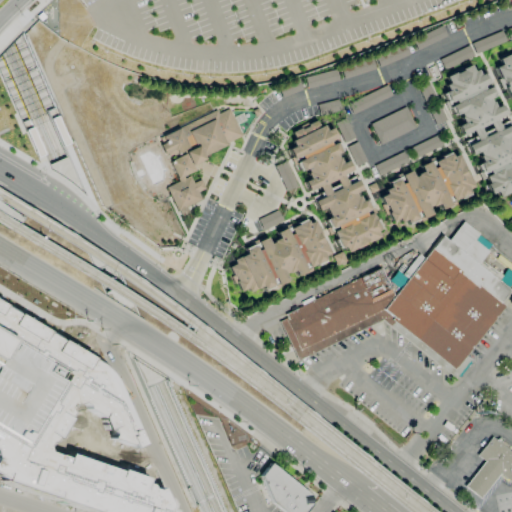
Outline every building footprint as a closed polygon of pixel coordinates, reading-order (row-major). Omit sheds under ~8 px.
[(446,36),(441,26),(411,39),(416,50),(446,36)] [(511,39),(511,28),(470,41),(473,51),(511,39)] [(408,54),(404,44),(373,57),(377,67),(408,54)] [(442,68),(472,55),(468,46),(438,59),(442,68)] [(511,51),(504,55),(492,67),(501,88),(511,98),(511,51)] [(346,66),(350,76),(373,68),(370,58),(346,66)] [(511,144),(497,141),(511,134),(511,132),(509,125),(490,120),(500,116),(492,96),(493,96),(489,86),(481,89),(484,77),(482,73),(475,76),(470,64),(446,75),(442,93),(440,93),(448,113),(460,115),(455,137),(470,131),(474,141),(464,145),(468,155),(475,152),(480,162),(466,168),(487,173),(483,192),(499,195),(511,189),(511,144)] [(306,89),(337,80),(334,69),(303,77),(306,89)] [(354,100),(358,110),(391,95),(386,85),(354,100)] [(369,124),(379,144),(414,127),(404,107),(369,124)] [(155,135),(163,159),(168,157),(177,182),(166,186),(174,210),(200,201),(196,191),(203,189),(200,180),(191,183),(188,174),(194,172),(191,164),(202,160),(200,153),(240,139),(229,108),(216,113),(155,135)] [(353,138),(346,120),(335,125),(343,142),(353,138)] [(378,238),(359,190),(360,190),(355,180),(344,184),(341,175),(350,171),(346,160),(339,163),(335,154),(340,152),(329,125),(317,130),(314,121),(287,131),(293,146),(287,149),(297,172),(303,170),(307,179),(301,181),(305,191),(317,187),(321,197),(311,201),(315,211),(321,209),(329,229),(331,229),(341,253),(378,238)] [(413,157),(441,145),(437,135),(408,147),(413,157)] [(346,146),(354,166),(365,162),(356,142),(346,146)] [(373,165),(378,175),(407,161),(402,151),(373,165)] [(391,227),(428,211),(426,208),(435,204),(437,207),(473,192),(454,151),(429,162),(429,161),(417,166),(420,172),(411,176),(409,171),(385,182),(389,190),(377,195),(391,227)] [(273,168),(285,191),(295,186),(284,163),(273,168)] [(281,221),(276,211),(256,219),(261,229),(281,221)] [(328,256),(310,217),(274,233),(276,239),(267,243),(264,237),(241,248),(244,256),(226,264),(239,294),(260,285),(263,291),(285,281),(282,275),(292,271),(295,276),(310,270),(308,265),(328,256)] [(441,235),(509,290),(499,302),(504,306),(465,355),(470,359),(455,378),(390,326),(393,322),(390,320),(392,318),(382,310),(393,296),(441,235)] [(298,361),(279,321),(287,318),(285,314),(380,268),(393,296),(382,310),(392,318),(390,320),(393,322),(390,326),(384,322),(382,320),(369,326),(298,361)] [(0,307),(89,360),(99,366),(108,375),(113,384),(139,444),(131,447),(107,438),(110,433),(107,428),(104,431),(99,418),(84,409),(83,405),(78,402),(70,404),(67,409),(68,413),(55,438),(52,437),(50,441),(47,442),(44,446),(46,451),(65,458),(66,454),(118,471),(118,469),(144,478),(143,483),(147,484),(149,488),(153,489),(158,487),(167,505),(166,510),(169,511),(94,511),(3,480),(0,478),(0,307)] [(484,462),(476,456),(491,437),(511,453),(511,451),(511,478),(509,482),(499,474),(484,462)] [(499,474),(479,499),(464,487),(484,462),(499,474)] [(270,463),(310,496),(311,505),(305,511),(281,511),(271,504),(260,476),(270,463)]
